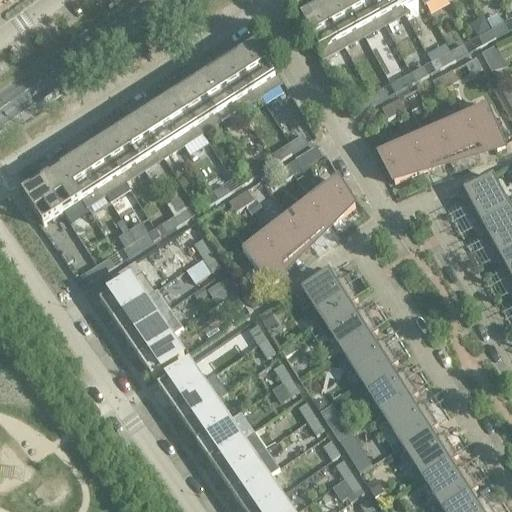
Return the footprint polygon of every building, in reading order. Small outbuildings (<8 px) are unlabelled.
[(364,39),(342,0),(340,0),(322,10),(344,50),(364,39)] [(384,28),(368,0),(342,0),(364,39),(384,28)] [(401,10),(394,0),(368,0),(384,28),(404,17),(401,10)] [(418,0),(394,0),(401,10),(418,0)] [(344,50),(322,10),(301,22),(323,61),(344,50)] [(504,26),(491,33),(496,42),(508,35),(504,26)] [(496,42),(491,33),(479,40),(483,49),(496,42)] [(463,48),(451,55),(455,64),(468,57),(463,48)] [(280,87),(255,49),(235,62),(259,99),(280,87)] [(455,64),(451,55),(438,62),(443,71),(455,64)] [(259,99),(235,62),(216,74),(240,112),(259,99)] [(423,70),(411,77),(415,86),(428,79),(423,70)] [(240,112),(216,74),(197,86),(221,124),(240,112)] [(452,74),(442,80),(448,91),(458,85),(452,74)] [(415,86),(411,77),(398,84),(403,93),(415,86)] [(448,91),(442,80),(433,85),(439,95),(448,91)] [(221,124),(197,86),(178,98),(202,136),(221,124)] [(383,92),(371,99),(375,107),(388,101),(383,92)] [(202,136),(178,98),(158,111),(183,148),(202,136)] [(375,107),(371,99),(358,106),(363,114),(375,107)] [(400,103),(391,108),(397,118),(406,113),(400,103)] [(397,118),(391,108),(370,119),(376,130),(397,118)] [(488,110),(461,122),(474,151),(482,148),(497,156),(505,148),(488,110)] [(183,148),(158,111),(139,123),(163,161),(183,148)] [(430,122),(435,133),(448,163),(474,151),(461,122),(456,111),(430,122)] [(163,161),(139,123),(120,135),(144,173),(163,161)] [(448,163),(435,133),(408,145),(422,175),(448,163)] [(144,173),(120,135),(100,148),(124,185),(144,173)] [(302,139),(290,147),(295,155),(307,147),(302,139)] [(422,175),(408,145),(381,157),(394,186),(422,175)] [(295,155),(290,147),(278,155),(283,163),(295,155)] [(124,185),(100,148),(81,160),(105,198),(124,185)] [(316,151),(307,156),(287,169),(294,179),(322,161),(316,151)] [(105,198),(81,160),(62,172),(82,204),(86,210),(105,198)] [(263,164),(251,172),(256,180),(269,172),(263,164)] [(294,179),(287,169),(279,174),(285,185),(294,179)] [(82,204),(62,172),(43,184),(63,216),(82,204)] [(256,180),(251,172),(239,179),(244,187),(256,180)] [(462,210),(475,234),(479,231),(510,214),(492,180),(461,197),(466,208),(462,210)] [(63,216),(43,184),(23,197),(43,229),(63,216)] [(335,184),(312,202),(331,228),(355,210),(335,184)] [(225,188),(213,196),(218,204),(230,196),(225,188)] [(247,194),(239,200),(245,210),(254,205),(247,194)] [(218,204),(213,196),(201,204),(206,212),(218,204)] [(245,210),(239,200),(229,206),(235,216),(245,210)] [(331,228),(312,202),(289,220),(309,245),(331,228)] [(186,213),(174,221),(179,229),(191,221),(186,213)] [(511,254),(511,217),(510,214),(479,231),(484,240),(480,243),(492,266),(497,264),(497,263),(511,254)] [(309,245),(289,220),(266,237),(286,263),(309,245)] [(179,229),(174,221),(162,229),(167,237),(179,229)] [(286,263),(266,237),(242,255),(256,272),(246,279),(258,296),(268,288),(278,285),(279,268),(286,263)] [(148,238),(136,245),(141,253),(153,246),(148,238)] [(211,258),(202,244),(194,249),(203,263),(211,258)] [(141,253),(136,245),(123,253),(129,261),(141,253)] [(511,254),(497,263),(497,264),(502,273),(497,275),(510,299),(511,298),(511,254)] [(220,271),(211,258),(203,263),(212,276),(220,271)] [(109,262),(97,270),(102,278),(114,270),(109,262)] [(203,263),(186,275),(195,289),(212,276),(203,263)] [(111,282),(118,292),(100,305),(113,324),(155,296),(135,266),(111,282)] [(102,278),(97,270),(85,278),(90,286),(102,278)] [(303,292),(323,324),(353,305),(353,306),(358,303),(343,280),(339,283),(333,273),(303,292)] [(236,296),(227,282),(219,287),(228,301),(236,296)] [(203,290),(193,297),(198,304),(208,297),(203,290)] [(157,294),(155,296),(113,324),(126,343),(170,313),(157,294)] [(244,310),(236,296),(228,301),(236,315),(244,310)] [(353,305),(323,324),(343,355),(373,336),(373,337),(378,334),(363,311),(359,314),(353,306),(353,305)] [(183,333),(170,313),(126,343),(139,362),(171,340),(171,341),(183,333)] [(267,333),(277,327),(270,314),(259,320),(267,333)] [(267,344),(258,330),(250,335),(259,349),(267,344)] [(373,336),(343,355),(363,387),(393,368),(398,366),(383,343),(379,346),(373,337),(373,336)] [(171,340),(139,362),(152,381),(184,359),(171,341),(171,340)] [(275,358),(267,344),(259,349),(267,363),(275,358)] [(203,387),(190,368),(158,389),(171,409),(203,387)] [(393,368),(363,387),(383,418),(413,399),(413,400),(418,397),(403,374),(399,377),(393,368)] [(291,382),(282,369),(274,374),(283,387),(291,382)] [(215,379),(203,387),(171,409),(184,428),(216,406),(228,398),(215,379)] [(300,396),(291,382),(283,387),(284,388),(292,401),(300,396)] [(284,388),(273,395),(281,408),(292,401),(284,388)] [(413,399),(383,418),(403,450),(433,430),(433,431),(438,428),(423,406),(419,408),(413,400),(413,399)] [(324,403),(319,402),(314,405),(319,414),(327,409),(324,403)] [(229,425),(216,406),(184,428),(197,446),(229,425)] [(316,421),(307,407),(299,412),(308,426),(316,421)] [(241,417),(229,425),(197,446),(210,465),(254,435),(241,417)] [(324,434),(316,421),(308,426),(316,440),(324,434)] [(433,430),(403,450),(423,481),(453,462),(458,460),(443,437),(439,440),(433,431),(433,430)] [(266,454),(254,435),(210,465),(223,484),(266,454)] [(353,439),(340,447),(346,457),(359,449),(353,439)] [(340,459),(331,445),(323,450),(332,464),(340,459)] [(279,473),(266,454),(223,484),(236,503),(267,481),(279,473)] [(453,462),(423,481),(443,511),(473,493),(473,494),(478,491),(463,468),(459,471),(453,462)] [(352,479),(344,465),(336,470),(344,484),(352,479)] [(361,492),(352,479),(344,484),(353,497),(361,492)] [(262,511),(280,500),(267,481),(236,503),(242,511),(262,511)] [(366,488),(375,501),(384,495),(375,482),(366,488)] [(473,493),(443,511),(491,511),(483,500),(479,502),(473,494),(473,493)] [(288,511),(280,500),(262,511),(288,511)] [(373,511),(368,503),(360,508),(362,511),(373,511)]
